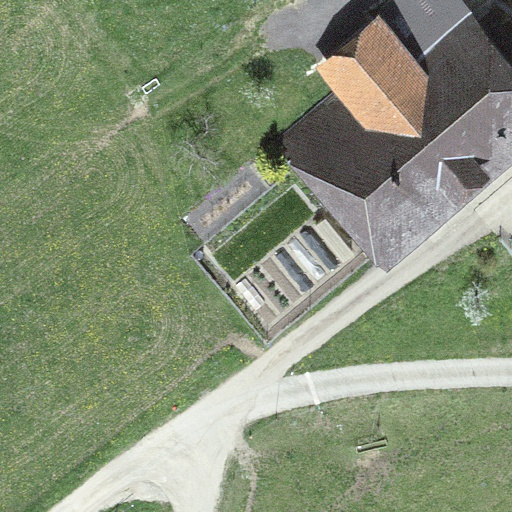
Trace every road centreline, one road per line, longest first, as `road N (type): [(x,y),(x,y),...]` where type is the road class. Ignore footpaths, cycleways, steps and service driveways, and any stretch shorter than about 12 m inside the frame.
road 1 (track): [(489,246),(211,406)]
road 2 (track): [(511,371),(375,379),(211,406)]
road 3 (track): [(211,406),(74,511)]
